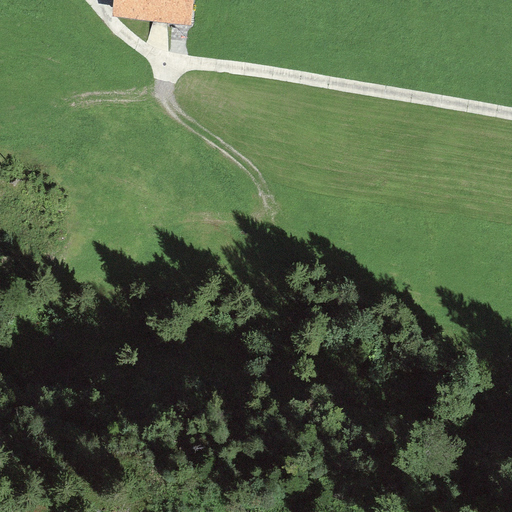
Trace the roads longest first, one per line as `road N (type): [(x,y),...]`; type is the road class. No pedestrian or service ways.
road 1 (track): [(511,115),(162,59),(91,0)]
road 2 (track): [(172,223),(256,218),(264,200),(256,175),(167,101),(162,59)]
